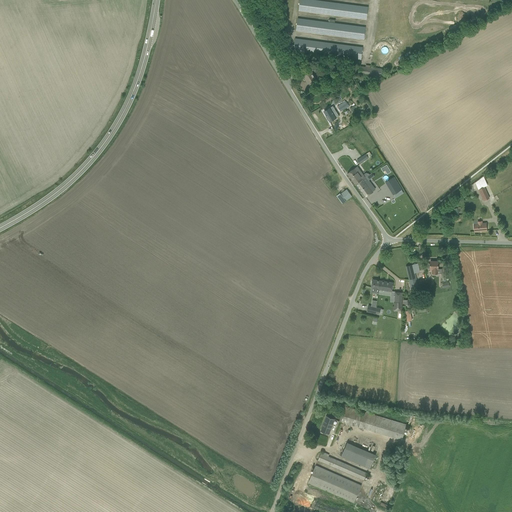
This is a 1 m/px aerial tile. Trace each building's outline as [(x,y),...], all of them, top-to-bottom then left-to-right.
[(298,11),(366,19),(367,13),(368,7),(314,0),(299,0),(299,4),(298,11)] [(296,31),(364,39),(365,33),(365,27),(297,18),(297,25),(296,31)] [(293,51),(361,60),(363,47),(295,39),(293,51)] [(359,66),(359,74),(364,75),(382,77),(383,69),(370,67),(371,66),(366,65),(366,67),(359,66)] [(310,72),(304,76),(305,79),(306,78),(307,80),(307,81),(309,85),(313,82),(317,80),(313,73),(312,74),(311,72),(310,72)] [(337,106),(341,111),(346,108),(345,107),(348,105),(346,101),(337,106)] [(333,106),(324,111),(327,115),(326,116),(327,116),(328,118),(327,118),(328,120),(329,119),(330,121),(339,116),(333,106)] [(357,160),(360,164),(369,157),(366,154),(357,160)] [(387,164),(381,168),(383,172),(385,171),(387,174),(391,172),(387,164)] [(347,173),(356,185),(363,180),(362,178),(365,176),(357,166),(351,170),(347,173)] [(363,180),(356,185),(362,193),(365,197),(366,197),(369,194),(372,192),(368,186),(371,184),(369,180),(368,181),(374,176),(372,172),(365,177),(365,176),(362,178),(363,180)] [(385,182),(393,195),(402,190),(394,177),(385,182)] [(375,185),(380,191),(385,188),(380,181),(375,185)] [(479,189),(484,201),(490,198),(484,187),(483,187),(482,184),(477,186),(479,189)] [(340,193),(336,196),(337,196),(337,197),(342,203),(345,201),(346,201),(352,196),(347,190),(347,189),(345,190),(344,192),(342,193),(340,194),(340,193)] [(474,224),(475,231),(487,231),(486,223),(483,223),(482,221),(478,221),(478,224),(474,224)] [(426,263),(426,268),(432,269),(434,269),(434,274),(439,274),(439,261),(430,261),(430,264),(426,263)] [(406,266),(412,292),(419,290),(414,269),(419,268),(418,264),(406,266)] [(372,284),(371,288),(372,288),(371,292),(379,293),(379,289),(380,287),(381,281),(373,280),(372,281),(371,283),(372,284)] [(380,287),(379,289),(385,290),(384,293),(388,294),(388,290),(391,291),(393,283),(385,282),(384,281),(382,280),(382,281),(381,281),(380,287)] [(393,307),(393,310),(402,310),(402,307),(402,292),(394,292),(394,307),(393,307)] [(368,306),(367,311),(379,314),(381,309),(368,306)] [(340,421),(402,440),(407,424),(344,406),(340,421)] [(321,431),(328,434),(335,419),(327,416),(321,431)] [(343,458),(372,469),(378,454),(349,443),(343,458)] [(318,460),(364,479),(367,473),(321,453),(318,460)] [(316,486),(353,503),(361,486),(320,467),(315,465),(308,483),(316,486)]
